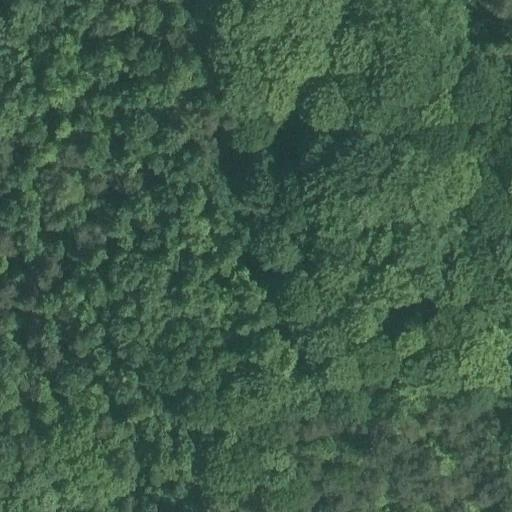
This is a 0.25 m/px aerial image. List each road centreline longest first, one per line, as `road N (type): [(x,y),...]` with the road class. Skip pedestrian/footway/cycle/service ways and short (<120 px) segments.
road 1 (track): [(0,318),(44,361),(105,380),(220,390),(324,394),(455,351)]
road 2 (track): [(459,310),(376,296),(293,195),(257,106),(248,0)]
